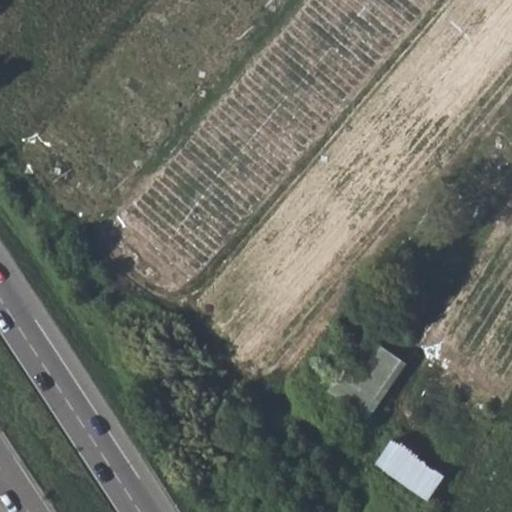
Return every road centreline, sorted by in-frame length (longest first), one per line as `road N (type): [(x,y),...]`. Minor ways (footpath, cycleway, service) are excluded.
road 1 (track): [(230,511),(0,161)]
road 2 (trunk): [(142,511),(0,295)]
